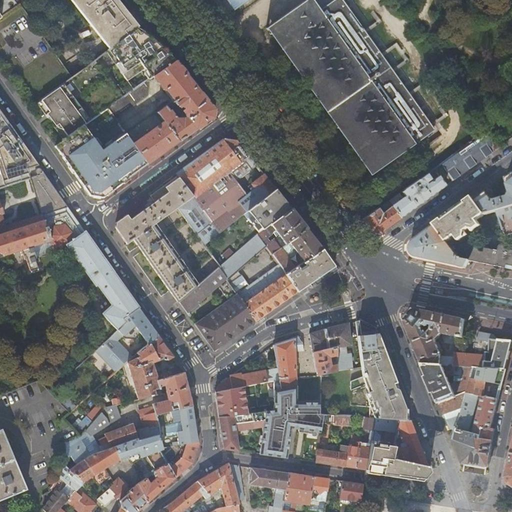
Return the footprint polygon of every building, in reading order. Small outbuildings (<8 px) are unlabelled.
[(13,0),(0,0),(0,18),(18,6),(16,3),(13,0)] [(112,47),(75,0),(70,0),(110,49),(112,47)] [(113,0),(75,0),(112,47),(114,46),(118,43),(133,31),(135,28),(113,0)] [(137,27),(116,0),(113,0),(135,28),(137,27)] [(342,0),(324,0),(316,6),(312,0),(306,0),(266,29),(370,175),(434,130),(342,0)] [(170,56),(149,30),(146,33),(143,31),(137,35),(139,38),(141,37),(144,42),(151,39),(157,43),(170,56)] [(137,35),(133,31),(118,43),(127,56),(126,57),(132,66),(130,68),(135,75),(146,67),(149,66),(155,75),(174,61),(170,56),(157,43),(151,39),(144,42),(141,37),(139,38),(137,35)] [(118,43),(114,46),(123,58),(126,57),(127,56),(118,43)] [(73,77),(36,103),(45,116),(48,114),(50,118),(50,119),(50,120),(51,121),(52,121),(53,121),(54,121),(55,122),(56,122),(58,125),(54,128),(63,140),(83,126),(108,108),(134,90),(126,78),(123,80),(104,54),(86,69),(73,77)] [(126,57),(123,58),(130,68),(132,66),(126,57)] [(147,164),(211,117),(213,110),(201,95),(174,61),(155,75),(160,82),(159,83),(172,102),(156,112),(163,122),(161,123),(154,112),(125,133),(129,139),(147,164)] [(153,76),(155,75),(149,66),(146,67),(153,76)] [(149,79),(134,90),(108,108),(115,119),(148,96),(149,79)] [(204,93),(201,95),(213,110),(216,108),(204,93)] [(59,195),(22,142),(14,131),(0,111),(0,256),(21,250),(24,260),(26,260),(29,271),(37,269),(33,259),(35,258),(32,247),(50,241),(51,245),(61,249),(66,245),(85,233),(80,226),(59,195)] [(63,140),(55,146),(89,196),(102,198),(123,182),(115,171),(111,174),(103,163),(107,160),(83,126),(63,140)] [(488,129),(440,163),(452,180),(493,151),(488,129)] [(147,164),(129,139),(110,152),(118,164),(120,162),(131,177),(147,164)] [(224,139),(176,174),(177,176),(194,199),(249,156),(236,140),(224,139)] [(249,156),(194,199),(210,223),(196,234),(205,246),(275,189),(264,175),(248,187),(251,191),(247,194),(236,180),(256,165),(249,156)] [(391,205),(400,217),(445,185),(438,175),(427,183),(426,181),(430,178),(427,173),(401,191),(404,195),(391,205)] [(474,201),(484,215),(498,211),(511,206),(511,173),(505,178),(509,193),(508,197),(495,202),(490,200),(486,193),(474,201)] [(115,228),(126,244),(133,240),(155,224),(178,208),(196,234),(210,223),(194,199),(177,176),(150,197),(154,203),(152,205),(150,203),(144,207),(146,209),(130,221),(126,216),(116,223),(115,228)] [(275,189),(205,246),(207,249),(220,267),(257,235),(268,226),(270,224),(291,209),(275,189)] [(473,199),(436,226),(447,242),(455,236),(459,242),(467,236),(467,235),(469,233),(467,231),(470,229),(473,232),(480,226),(477,221),(484,215),(474,201),(473,199)] [(380,232),(400,217),(391,205),(388,200),(362,219),(372,231),(380,232)] [(511,206),(498,211),(506,238),(511,236),(511,235),(511,206)] [(306,229),(291,209),(270,224),(276,231),(274,233),(278,237),(265,247),(266,248),(271,255),(280,248),(289,242),(306,229)] [(165,286),(177,302),(178,302),(198,285),(185,266),(155,224),(133,240),(144,256),(162,282),(165,286)] [(268,226),(257,235),(262,242),(271,235),(272,231),(268,226)] [(465,270),(469,262),(472,255),(453,250),(447,242),(436,226),(412,244),(411,245),(410,248),(410,251),(410,252),(411,255),(413,257),(415,258),(465,270)] [(322,249),(306,229),(289,242),(297,253),(287,259),(280,248),(271,255),(278,265),(285,275),(322,249)] [(99,253),(85,233),(66,245),(94,285),(96,284),(111,305),(102,315),(117,331),(125,323),(123,319),(138,309),(123,287),(99,253)] [(35,258),(51,245),(50,241),(32,247),(35,258)] [(472,255),(469,262),(511,270),(511,254),(506,254),(499,252),(486,250),(485,254),(481,253),(477,247),(475,249),(472,255)] [(285,275),(297,292),(314,280),(334,266),(322,249),(285,275)] [(217,269),(198,285),(178,302),(189,317),(191,316),(189,315),(196,309),(195,307),(204,299),(204,295),(224,278),(217,269)] [(360,286),(354,289),(357,295),(369,290),(359,270),(354,272),(360,286)] [(229,285),(226,281),(218,287),(226,299),(235,292),(229,285)] [(236,295),(194,325),(214,352),(256,322),(236,295)] [(117,331),(96,351),(116,372),(131,358),(116,342),(122,337),(124,339),(135,340),(141,335),(147,345),(158,336),(147,322),(138,309),(123,319),(125,323),(117,331)] [(404,321),(422,366),(443,367),(446,367),(454,367),(455,359),(441,358),(442,356),(441,354),(443,353),(439,343),(437,344),(436,342),(442,335),(445,344),(457,346),(458,337),(463,338),(463,328),(464,320),(414,309),(404,321)] [(372,419),(375,419),(394,420),(399,421),(410,421),(394,380),(385,354),(375,328),(371,326),(361,321),(355,323),(362,379),(350,383),(349,407),(373,409),(372,419)] [(335,348),(335,349),(338,349),(339,352),(346,351),(345,347),(350,347),(347,324),(324,330),(328,350),(335,348)] [(309,335),(312,354),(328,350),(324,330),(309,335)] [(454,367),(475,368),(485,369),(486,357),(486,353),(489,353),(490,340),(498,340),(493,335),(479,331),(477,344),(475,343),(474,349),(476,349),(476,356),(456,354),(455,359),(454,367)] [(173,357),(158,336),(147,345),(137,353),(139,357),(127,363),(138,399),(155,395),(154,390),(159,388),(159,387),(157,382),(160,381),(157,371),(154,372),(153,368),(151,364),(163,359),(168,361),(173,357)] [(293,340),(294,353),(303,352),(302,344),(303,343),(301,343),(298,339),(293,340)] [(278,380),(295,378),(294,353),(293,340),(273,346),(277,369),(241,377),(241,375),(231,377),(218,386),(215,394),(243,388),(251,386),(269,382),(273,382),(275,381),(278,380)] [(485,369),(505,370),(511,341),(498,340),(490,340),(489,353),(486,353),(486,357),(485,369)] [(317,377),(320,377),(320,376),(336,372),(335,349),(335,348),(328,350),(312,354),(317,377)] [(169,375),(170,378),(184,373),(183,372),(179,366),(170,369),(172,373),(169,375)] [(422,366),(439,405),(460,397),(455,385),(454,367),(446,367),(447,374),(449,376),(450,381),(449,382),(450,383),(449,384),(443,367),(422,366)] [(482,397),(498,400),(505,370),(485,369),(475,368),(468,394),(478,396),(482,397)] [(101,441),(105,451),(136,440),(137,442),(150,438),(150,437),(147,430),(158,427),(155,415),(172,411),(171,406),(170,406),(170,405),(177,403),(179,410),(192,407),(184,373),(170,378),(160,381),(157,382),(159,387),(163,386),(165,388),(165,391),(163,391),(164,395),(166,394),(168,400),(152,404),(152,407),(139,411),(144,429),(135,432),(133,424),(104,435),(106,439),(101,441)] [(243,388),(215,394),(218,418),(223,449),(238,451),(235,432),(261,427),(262,433),(262,437),(260,446),(259,454),(266,456),(286,458),(290,429),(298,430),(312,432),(320,433),(321,424),(323,415),(320,415),(320,404),(296,403),(295,378),(278,380),(280,391),(274,393),(275,410),(248,415),(243,388)] [(439,405),(443,416),(458,410),(463,409),(467,394),(460,397),(439,405)] [(468,394),(467,394),(463,409),(458,428),(457,431),(469,433),(478,396),(468,394)] [(480,440),(492,442),(494,430),(491,429),(498,400),(482,397),(474,435),(480,436),(480,440)] [(66,400),(60,405),(69,413),(70,413),(75,409),(66,400)] [(177,433),(178,446),(185,445),(197,443),(192,407),(179,410),(182,432),(177,433)] [(458,410),(454,427),(458,428),(463,409),(458,410)] [(86,429),(80,436),(90,456),(101,453),(91,436),(109,424),(107,418),(106,417),(101,412),(86,429)] [(70,413),(69,413),(63,419),(79,436),(80,436),(86,429),(70,413)] [(330,425),(331,415),(323,415),(321,424),(330,425)] [(353,425),(354,417),(350,416),(333,415),(332,425),(348,426),(348,424),(353,425)] [(353,425),(363,427),(365,418),(354,417),(353,425)] [(372,419),(365,418),(363,427),(362,430),(373,431),(375,419),(372,419)] [(375,419),(374,428),(396,431),(399,421),(394,420),(375,419)] [(390,459),(428,467),(410,421),(399,421),(396,431),(393,447),(390,459)] [(147,430),(150,437),(158,435),(157,432),(159,432),(158,427),(147,430)] [(488,468),(492,442),(480,440),(480,436),(474,435),(469,433),(457,431),(458,428),(454,427),(452,435),(451,436),(463,464),(488,468)] [(1,431),(0,431),(0,436),(22,492),(25,491),(1,431)] [(49,499),(43,507),(44,507),(43,510),(44,511),(63,511),(59,509),(66,502),(76,511),(90,511),(96,506),(77,489),(82,484),(105,469),(120,460),(139,454),(140,459),(134,461),(144,481),(146,479),(152,476),(154,474),(155,474),(154,473),(167,465),(165,461),(160,452),(160,451),(162,450),(161,449),(158,435),(150,437),(150,438),(137,442),(136,440),(105,451),(101,453),(90,456),(69,471),(68,470),(65,475),(62,480),(59,486),(56,490),(53,494),(49,499)] [(22,492),(0,436),(0,501),(8,498),(22,492)] [(361,439),(351,437),(349,447),(345,467),(355,469),(359,447),(361,440),(361,439)] [(428,469),(428,467),(390,459),(393,447),(377,444),(378,439),(372,438),(371,442),(370,449),(366,470),(388,474),(405,476),(420,478),(428,469)] [(361,440),(359,447),(355,469),(366,470),(370,449),(371,442),(361,440)] [(181,458),(170,469),(175,478),(191,464),(197,443),(185,445),(183,451),(181,450),(180,454),(181,454),(181,455),(182,455),(181,458)] [(178,446),(161,449),(162,450),(160,451),(160,452),(165,461),(167,465),(170,469),(181,458),(182,455),(181,455),(181,454),(180,454),(181,450),(183,451),(185,445),(178,446)] [(316,463),(345,467),(349,447),(341,446),(340,453),(318,450),(316,463)] [(146,479),(144,481),(143,481),(139,485),(138,485),(148,503),(175,478),(170,469),(167,465),(154,473),(155,474),(154,474),(152,476),(153,478),(156,477),(157,479),(150,484),(149,483),(146,479)] [(239,511),(238,505),(237,501),(226,465),(225,465),(195,484),(171,504),(162,510),(163,511),(185,511),(189,509),(188,507),(202,496),(205,500),(220,487),(226,507),(219,508),(211,511),(239,511)] [(229,465),(226,465),(237,501),(244,500),(242,489),(243,488),(238,466),(229,465)] [(281,511),(287,473),(250,468),(247,485),(278,489),(275,493),(273,507),(268,506),(266,511),(281,511)] [(287,473),(281,511),(293,511),(295,504),(308,506),(312,477),(287,473)] [(88,489),(96,501),(109,490),(114,486),(113,484),(115,482),(110,474),(88,489)] [(323,511),(328,480),(312,477),(308,506),(308,511),(314,511),(323,511)] [(137,511),(148,503),(138,485),(139,485),(138,484),(131,489),(130,491),(119,479),(115,482),(113,484),(114,486),(109,490),(96,501),(103,508),(116,497),(119,501),(119,502),(120,508),(118,511),(137,511)] [(339,500),(360,503),(363,485),(342,482),(339,500)]
